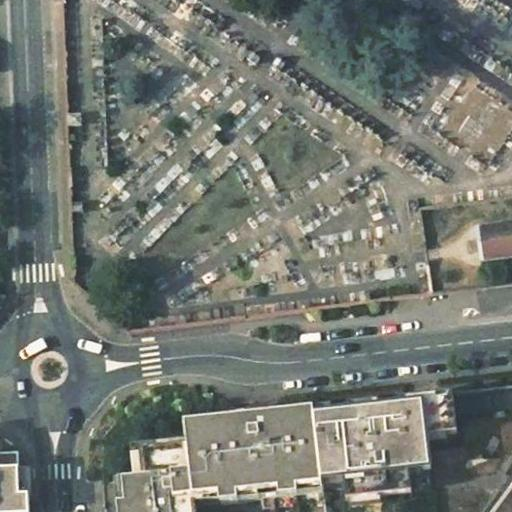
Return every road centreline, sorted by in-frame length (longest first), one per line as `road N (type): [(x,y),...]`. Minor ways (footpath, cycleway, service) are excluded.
road 1 (tertiary): [(92,367),(214,355),(265,362),(511,334)]
road 2 (primary): [(45,323),(35,275),(25,0)]
